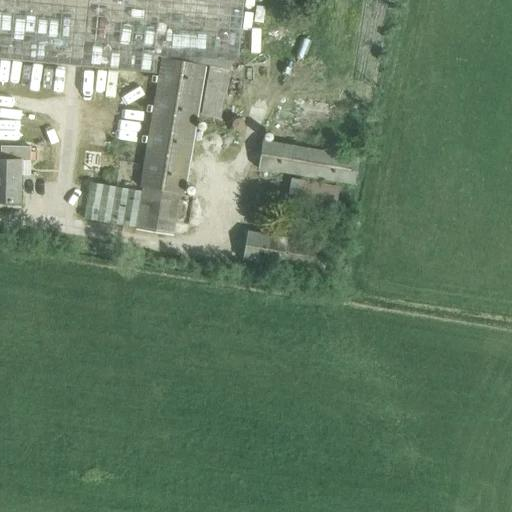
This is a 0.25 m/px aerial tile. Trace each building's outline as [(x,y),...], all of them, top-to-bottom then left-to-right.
[(243,0),(0,0),(0,59),(158,74),(160,58),(204,66),(209,66),(200,112),(203,119),(219,122),(229,73),(228,73),(229,70),(238,55),(243,0)] [(252,10),(250,22),(279,28),(281,15),(252,10)] [(182,195),(204,66),(160,58),(158,74),(139,187),(182,195)] [(353,185),(358,158),(354,157),(262,141),(257,168),(353,185)] [(20,161),(29,161),(29,147),(0,146),(0,202),(19,203),(20,161)] [(334,212),(339,186),(290,177),(281,232),(297,235),(302,207),(334,212)] [(242,259),(322,273),(327,246),(247,232),(242,259)]
